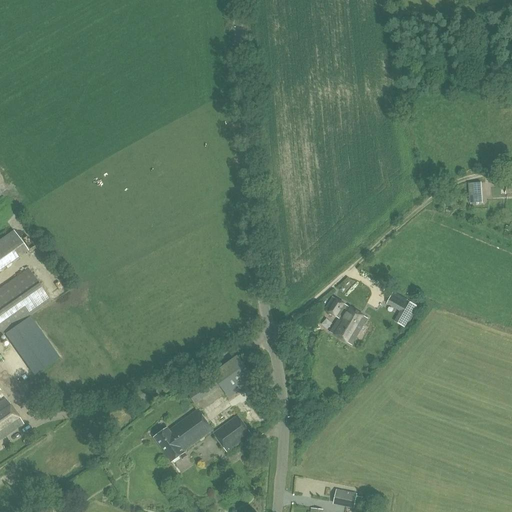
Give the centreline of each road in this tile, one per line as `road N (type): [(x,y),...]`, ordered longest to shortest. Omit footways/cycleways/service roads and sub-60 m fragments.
road 1 (unclassified): [(277,511),(284,407),(260,285),(235,0)]
road 2 (track): [(271,336),(441,193),(511,167)]
